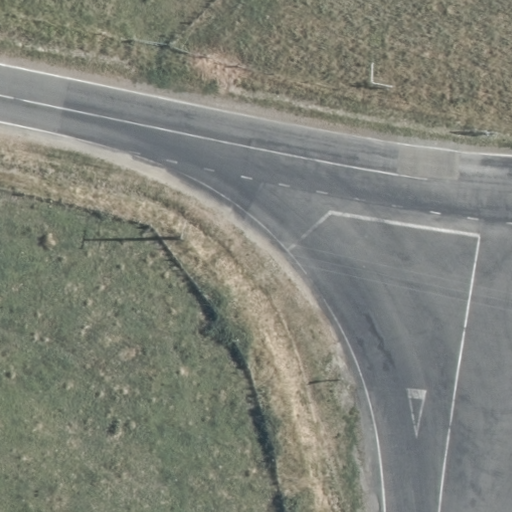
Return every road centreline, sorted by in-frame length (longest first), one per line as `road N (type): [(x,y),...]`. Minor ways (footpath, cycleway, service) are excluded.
road 1 (secondary): [(484,185),(349,166),(0,94)]
road 2 (secondary): [(439,511),(484,185)]
